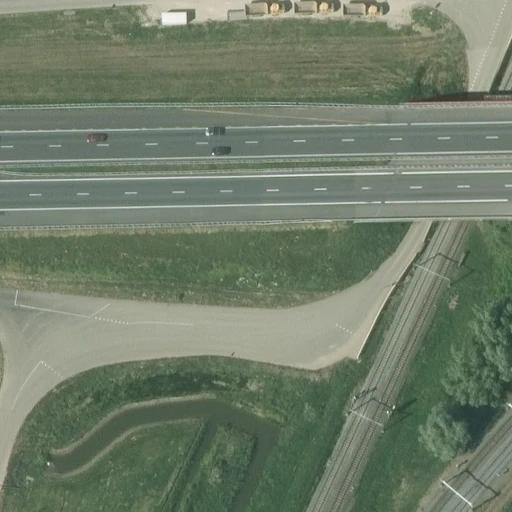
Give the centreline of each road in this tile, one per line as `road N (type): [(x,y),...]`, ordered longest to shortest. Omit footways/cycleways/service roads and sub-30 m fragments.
road 1 (motorway): [(511,139),(0,149)]
road 2 (motorway): [(0,197),(511,188)]
